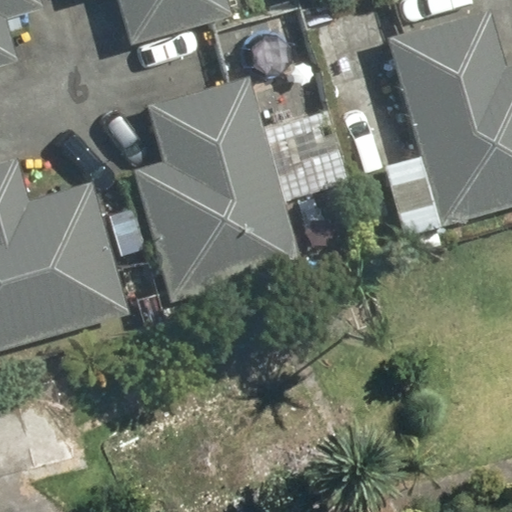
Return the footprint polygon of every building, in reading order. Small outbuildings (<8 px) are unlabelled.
[(31,0),(0,0),(0,63),(11,60),(0,20),(0,16),(33,7),(31,0)] [(217,0),(111,0),(124,45),(223,18),(217,0)] [(481,10),(383,37),(415,155),(382,164),(402,238),(511,207),(511,61),(497,66),(481,10)] [(101,214),(113,260),(150,251),(162,297),(295,263),(279,202),(344,186),(324,107),(253,125),(242,82),(141,108),(154,161),(129,167),(138,204),(101,214)] [(0,349),(119,318),(83,182),(21,198),(10,159),(0,162),(0,349)] [(511,339),(508,326),(420,304),(471,468),(511,455),(511,339)] [(298,352),(102,449),(132,511),(250,511),(262,506),(257,495),(319,464),(291,406),(318,393),(298,352)] [(59,382),(0,398),(0,484),(81,462),(59,382)]
